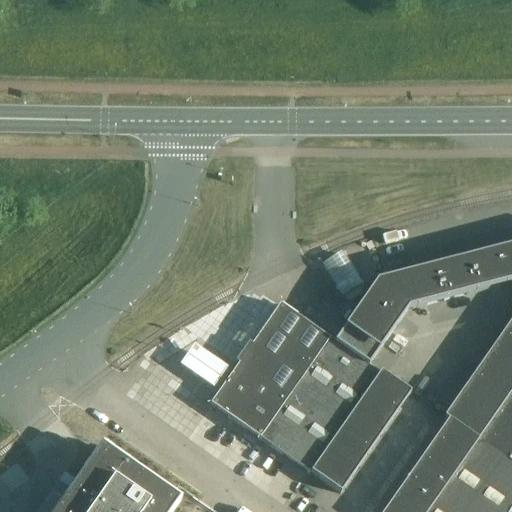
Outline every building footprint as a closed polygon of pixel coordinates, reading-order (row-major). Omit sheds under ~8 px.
[(511,248),(375,284),(334,344),(368,368),(407,312),(511,284),(511,321),(443,419),(447,422),(477,443),(511,392),(511,248)] [(328,341),(279,307),(251,347),(248,345),(235,364),(238,366),(209,406),(308,476),(378,376),(378,375),(368,368),(334,344),(328,341)] [(192,343),(178,363),(211,386),(225,365),(192,343)] [(379,376),(378,375),(308,476),(309,476),(310,475),(340,495),(410,395),(380,374),(379,376)] [(511,511),(511,392),(477,443),(428,511),(511,511)] [(436,438),(384,511),(428,511),(477,443),(447,422),(436,438)] [(100,447),(54,511),(173,511),(180,503),(100,447)]
